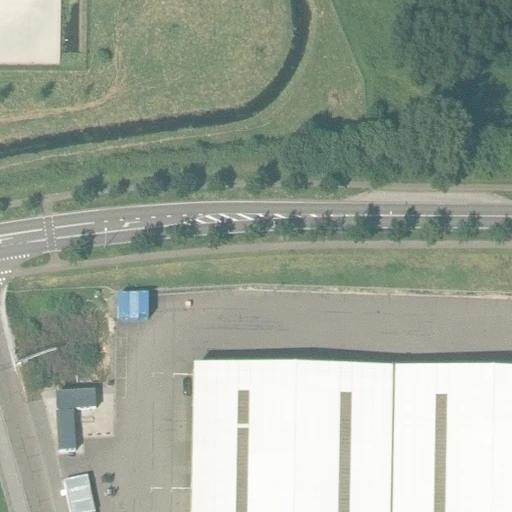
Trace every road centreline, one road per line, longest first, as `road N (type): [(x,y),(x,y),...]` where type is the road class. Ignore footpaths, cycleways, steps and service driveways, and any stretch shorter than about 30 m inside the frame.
road 1 (secondary): [(0,241),(214,217),(511,217)]
road 2 (unclassified): [(0,354),(43,511)]
